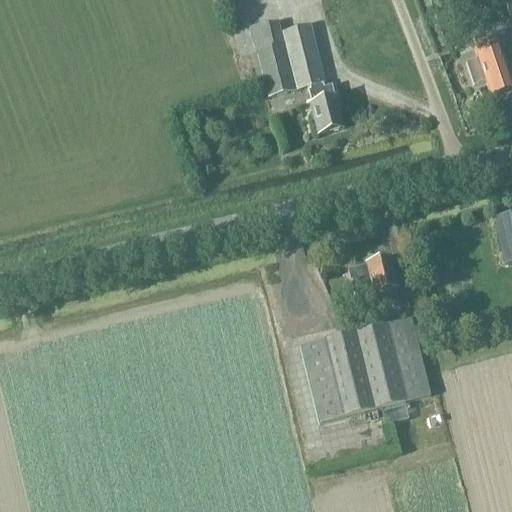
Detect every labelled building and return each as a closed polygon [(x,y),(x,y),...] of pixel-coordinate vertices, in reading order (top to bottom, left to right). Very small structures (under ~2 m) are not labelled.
[(274,0),(270,1),(277,22),(294,16),(288,0),(274,0)] [(449,5),(445,3),(436,7),(442,24),(454,19),(449,5)] [(251,32),(256,54),(255,55),(267,102),(308,91),(311,105),(309,105),(317,137),(343,131),(335,100),(334,100),(331,88),(325,90),(310,28),(280,36),(278,25),(251,32)] [(511,90),(511,88),(497,43),(495,44),(493,39),(484,42),(486,47),(473,51),(476,61),(464,65),(472,88),(485,83),(490,98),(511,90)] [(504,267),(511,264),(511,216),(492,221),(504,267)] [(387,293),(396,291),(389,260),(367,265),(368,268),(348,273),(354,301),(371,297),(375,310),(390,306),(387,293)] [(299,349),(318,427),(429,399),(411,322),(299,349)]
